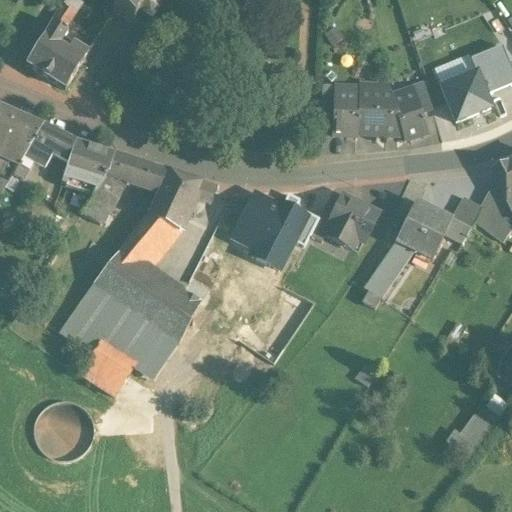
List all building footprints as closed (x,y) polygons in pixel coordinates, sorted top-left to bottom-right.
[(65,0),(61,7),(49,25),(50,26),(51,25),(63,33),(84,0),(65,0)] [(110,0),(116,4),(110,12),(131,26),(137,17),(149,25),(159,9),(158,8),(162,0),(110,0)] [(63,33),(51,25),(50,26),(25,67),(64,92),(87,55),(63,40),(66,35),(63,33)] [(413,68),(451,63),(447,35),(409,40),(413,68)] [(469,63),(474,77),(482,99),(511,87),(511,81),(500,51),(469,63)] [(474,77),(438,91),(452,127),(488,114),(482,99),(474,77)] [(431,112),(423,86),(410,90),(412,97),(414,97),(420,116),(431,112)] [(335,89),(321,89),(320,117),(332,118),(333,97),(335,97),(335,89)] [(358,90),(335,89),(335,97),(333,97),(332,118),(332,127),(331,139),(356,139),(357,137),(356,137),(358,97),(358,90)] [(384,98),(358,97),(356,137),(357,137),(384,139),(385,129),(382,129),(384,98)] [(412,97),(392,104),(403,139),(402,139),(403,145),(427,137),(420,116),(414,97),(412,97)] [(390,98),(384,98),(382,129),(385,129),(384,139),(402,139),(392,104),(390,98)] [(42,129),(0,110),(0,197),(12,179),(19,168),(42,129)] [(42,129),(19,168),(12,179),(22,185),(33,166),(44,172),(52,159),(63,140),(42,129)] [(63,140),(52,159),(67,167),(75,145),(63,140)] [(113,158),(75,145),(67,167),(62,183),(67,185),(65,190),(92,200),(94,197),(106,180),(107,180),(113,158)] [(164,175),(113,158),(107,180),(106,180),(94,197),(112,207),(124,186),(157,196),(164,175)] [(511,164),(493,174),(502,191),(509,207),(511,212),(511,164)] [(215,190),(168,174),(147,221),(170,231),(174,234),(177,235),(193,202),(208,207),(215,190)] [(228,195),(215,190),(208,207),(224,213),(231,198),(232,195),(228,195)] [(509,207),(502,191),(491,195),(482,209),(482,210),(493,214),(495,213),(509,207)] [(112,207),(94,197),(92,200),(80,217),(100,229),(112,207)] [(278,206),(276,209),(254,198),(232,241),(253,252),(250,259),(277,273),(293,243),(307,216),(295,210),(299,203),(287,197),(282,208),(278,206)] [(53,200),(47,198),(38,214),(48,220),(59,203),(53,200)] [(377,217),(343,199),(336,213),(323,238),(324,239),(343,248),(348,238),(363,245),(377,217)] [(482,209),(463,201),(451,222),(470,232),(482,210),(482,209)] [(451,222),(415,205),(395,246),(391,252),(409,263),(414,256),(431,264),(443,240),(460,248),(470,232),(451,222)] [(511,227),(511,212),(509,207),(495,213),(507,230),(511,227)] [(318,222),(309,240),(321,246),(324,239),(323,238),(336,213),(325,208),(318,222)] [(482,210),(474,223),(504,244),(511,232),(511,227),(507,230),(495,213),(493,214),(482,210)] [(309,240),(318,222),(307,216),(293,243),(304,249),(309,240)] [(170,231),(147,221),(121,253),(140,266),(168,233),(170,231)] [(409,263),(391,252),(363,292),(368,295),(362,306),(375,313),(380,302),(381,303),(409,263)] [(140,266),(121,253),(92,288),(177,348),(209,290),(190,279),(182,295),(140,266)] [(177,348),(92,288),(59,336),(92,358),(79,379),(114,401),(133,371),(152,383),(177,348)] [(198,412),(234,351),(212,339),(177,400),(198,412)] [(511,362),(503,375),(511,381),(511,362)] [(377,376),(365,369),(356,383),(367,390),(377,376)] [(77,416),(68,412),(62,411),(55,412),(46,415),(38,421),(33,429),(31,442),(33,452),(38,460),(47,468),(58,471),(67,470),(74,468),(85,458),(90,447),(91,440),(90,433),(85,424),(82,420),(77,416)] [(443,442),(469,459),(490,426),(470,413),(456,434),(450,430),(443,442)]
